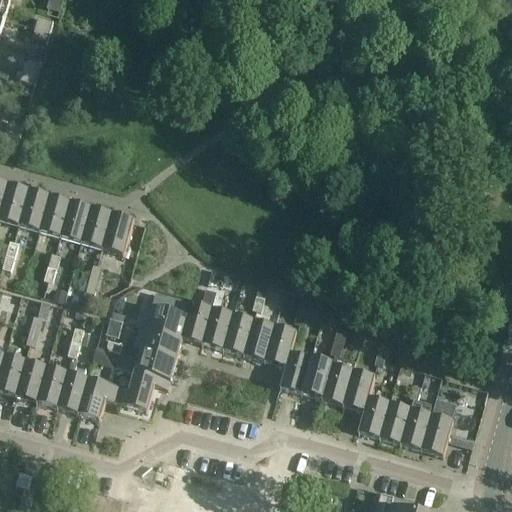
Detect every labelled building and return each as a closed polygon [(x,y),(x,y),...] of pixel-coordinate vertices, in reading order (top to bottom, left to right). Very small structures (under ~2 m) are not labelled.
[(0,0),(0,36),(10,0),(0,0)] [(34,33),(49,38),(52,26),(37,22),(34,33)] [(49,38),(34,33),(31,45),(46,49),(49,38)] [(22,75),(37,79),(40,68),(25,63),(22,75)] [(37,79),(22,75),(19,86),(34,90),(37,79)] [(5,138),(18,141),(19,142),(23,130),(8,126),(5,138)] [(0,217),(0,225),(18,231),(28,195),(8,189),(0,217)] [(18,231),(39,237),(49,201),(28,195),(18,231)] [(39,237),(60,243),(70,207),(49,201),(39,237)] [(60,243),(82,249),(91,213),(70,207),(60,243)] [(82,249),(102,254),(111,218),(91,213),(82,249)] [(133,225),(111,218),(102,254),(123,260),(133,225)] [(5,260),(14,262),(18,248),(9,246),(5,260)] [(47,271),(55,274),(59,260),(50,258),(47,271)] [(14,262),(5,260),(1,274),(10,276),(14,262)] [(88,284),(97,286),(100,272),(92,270),(88,284)] [(55,274),(47,271),(43,285),(51,288),(55,274)] [(97,286),(88,284),(84,297),(93,299),(97,286)] [(255,302),(264,305),(268,290),(259,288),(255,302)] [(205,294),(197,324),(192,323),(187,322),(181,343),(181,344),(186,345),(202,350),(211,314),(216,297),(205,294)] [(298,314),(307,316),(311,302),(302,300),(298,314)] [(264,305),(255,302),(251,315),(260,318),(264,305)] [(187,322),(152,312),(146,334),(181,343),(187,322)] [(232,320),(211,314),(202,350),(223,356),(232,320)] [(307,316),(298,314),(294,327),(303,330),(307,316)] [(223,356),(243,361),(253,326),(232,320),(223,356)] [(28,335),(37,338),(41,324),(32,321),(28,335)] [(118,343),(122,327),(110,324),(106,339),(118,343)] [(274,332),(253,326),(243,361),(264,367),(274,332)] [(274,332),(264,367),(285,373),(290,359),(296,338),(274,332)] [(69,347),(78,350),(82,336),(73,333),(69,347)] [(334,347),(343,349),(347,335),(338,333),(334,347)] [(146,334),(140,355),(176,365),(181,344),(181,343),(146,334)] [(37,338),(28,335),(24,349),(33,351),(37,338)] [(120,349),(107,345),(106,350),(108,355),(118,357),(120,349)] [(377,359),(385,361),(389,347),(380,345),(377,359)] [(78,350),(69,347),(66,361),(74,363),(78,350)] [(343,349),(334,347),(330,360),(339,363),(343,349)] [(92,366),(111,371),(111,370),(102,354),(96,352),(92,366)] [(140,355),(134,375),(170,385),(176,365),(140,355)] [(285,373),(279,394),(280,394),(301,400),(311,365),(290,359),(285,373)] [(385,361),(377,359),(373,372),(382,374),(385,361)] [(25,366),(4,361),(0,375),(0,397),(15,402),(25,366)] [(403,361),(399,377),(410,380),(412,372),(403,361)] [(332,371),(311,365),(301,400),(322,406),(332,371)] [(46,372),(25,366),(15,402),(36,408),(46,372)] [(352,376),(332,371),(322,406),(343,412),(352,376)] [(36,408),(57,413),(67,378),(46,372),(36,408)] [(170,385),(134,375),(129,396),(118,393),(114,407),(147,417),(154,391),(167,395),(170,385)] [(352,376),(343,412),(363,417),(364,418),(368,403),(374,383),(352,376)] [(87,384),(67,378),(57,413),(78,419),(87,384)] [(118,393),(87,384),(78,419),(99,425),(105,405),(114,407),(118,393)] [(412,391),(409,404),(418,406),(421,393),(412,391)] [(389,409),(368,403),(364,418),(363,417),(357,438),(379,444),(389,409)] [(410,415),(389,409),(379,444),(400,450),(410,415)] [(431,421),(410,415),(400,450),(421,456),(431,421)] [(421,456),(442,462),(443,462),(453,427),(431,421),(421,456)] [(453,439),(447,460),(468,465),(474,445),(453,439)] [(23,478),(31,481),(35,467),(30,466),(25,469),(23,478)] [(31,481),(23,478),(20,478),(16,490),(28,493),(31,481)] [(389,511),(392,503),(375,498),(370,511),(389,511)]
